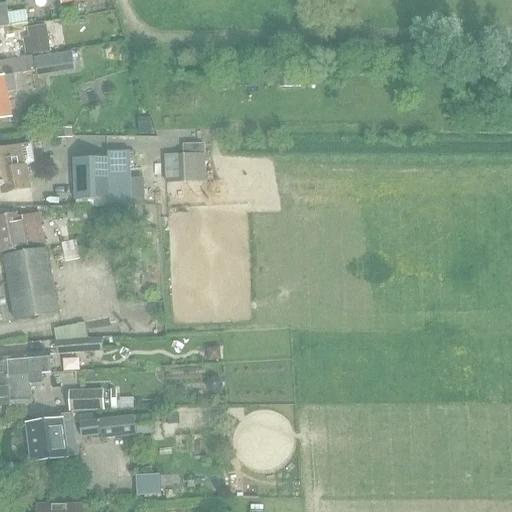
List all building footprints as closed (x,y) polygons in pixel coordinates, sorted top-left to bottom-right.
[(0,27),(9,27),(28,25),(26,10),(7,13),(6,5),(0,5),(0,27)] [(30,39),(23,40),(26,57),(50,53),(46,26),(28,29),(30,39)] [(71,51),(34,57),(37,74),(73,68),(71,51)] [(5,77),(35,73),(33,57),(0,62),(0,120),(12,118),(5,77)] [(301,59),(290,60),(290,74),(301,74),(301,59)] [(290,74),(280,74),(280,87),(301,87),(301,74),(290,74)] [(152,119),(140,119),(141,133),(152,133),(152,119)] [(73,127),(59,127),(59,137),(73,137),(73,127)] [(1,195),(31,190),(27,166),(35,165),(32,145),(0,150),(0,188),(1,195)] [(131,193),(129,151),(108,152),(108,158),(74,159),(75,201),(109,200),(109,206),(131,206),(131,193)] [(204,155),(186,156),(187,181),(205,181),(204,155)] [(43,247),(38,213),(18,216),(18,215),(0,217),(0,236),(3,254),(43,247)] [(16,322),(59,314),(47,250),(4,258),(16,322)] [(84,323),(53,329),(56,343),(87,339),(84,323)] [(88,352),(102,351),(102,341),(87,343),(87,339),(56,343),(57,356),(88,352)] [(0,360),(0,379),(42,376),(52,375),(50,356),(0,360)] [(43,389),(42,376),(0,379),(0,405),(0,409),(33,406),(32,390),(43,389)] [(103,410),(103,390),(81,391),(81,397),(70,397),(71,411),(103,410)] [(179,412),(162,413),(162,423),(180,423),(179,412)] [(72,425),(74,424),(73,415),(62,416),(63,421),(27,426),(32,463),(68,459),(68,457),(75,456),(72,425)] [(135,420),(137,436),(154,434),(152,417),(135,420)] [(134,418),(100,422),(101,436),(102,441),(137,436),(135,420),(134,418)] [(81,439),(101,436),(100,422),(80,425),(81,439)]
